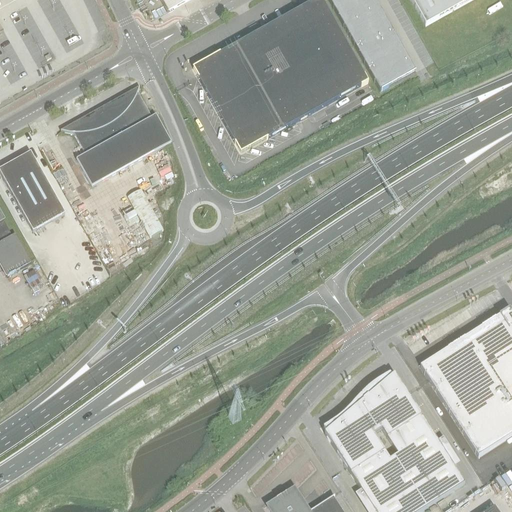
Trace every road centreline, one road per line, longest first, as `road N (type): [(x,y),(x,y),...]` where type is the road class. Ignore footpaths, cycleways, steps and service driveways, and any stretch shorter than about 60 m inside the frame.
road 1 (trunk): [(511,95),(286,234),(37,418)]
road 2 (trunk): [(96,406),(357,216),(511,125)]
road 3 (trunk): [(511,90),(432,111),(226,209)]
road 4 (trunk): [(96,406),(322,291),(344,311)]
road 5 (trunk): [(344,311),(331,285),(511,131)]
road 6 (secondary): [(367,342),(190,511)]
road 7 (trunk): [(188,229),(119,325),(37,418)]
road 8 (tertiary): [(511,261),(367,342)]
road 9 (secondary): [(207,194),(143,59)]
road 10 (secondary): [(143,59),(193,198)]
road 11 (secondary): [(0,131),(107,70)]
